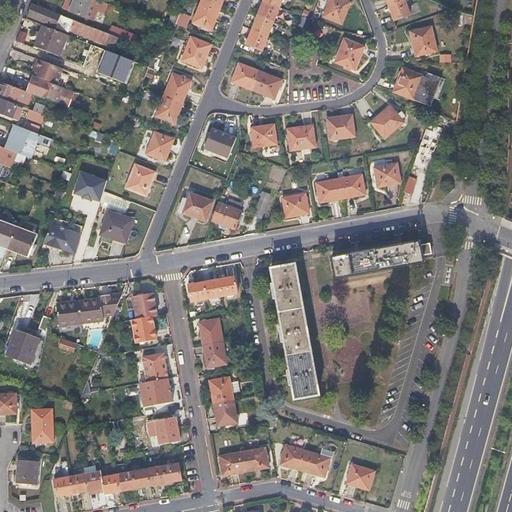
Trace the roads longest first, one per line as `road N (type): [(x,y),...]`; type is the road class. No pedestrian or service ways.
road 1 (residential): [(464,222),(428,213),(164,262)]
road 2 (tertiary): [(464,222),(453,327),(401,511)]
road 3 (trunk): [(511,246),(449,511)]
road 4 (residential): [(207,101),(266,112),(358,93),(378,60),(365,0)]
road 5 (residential): [(164,262),(207,500)]
road 6 (tertiary): [(498,0),(464,222)]
road 7 (trunk): [(511,315),(458,511)]
road 8 (residential): [(207,101),(140,266)]
road 9 (residential): [(207,500),(274,488),(355,511)]
road 10 (residential): [(140,266),(0,284)]
